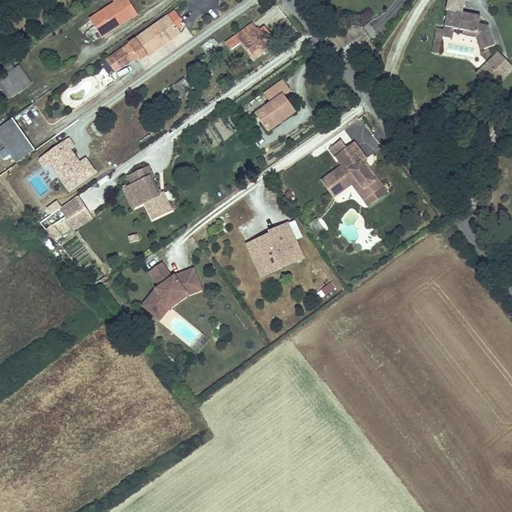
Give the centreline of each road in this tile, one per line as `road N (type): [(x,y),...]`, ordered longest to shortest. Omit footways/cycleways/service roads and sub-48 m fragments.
road 1 (unclassified): [(511,279),(295,0)]
road 2 (unknown): [(166,0),(63,72),(41,76),(31,60)]
